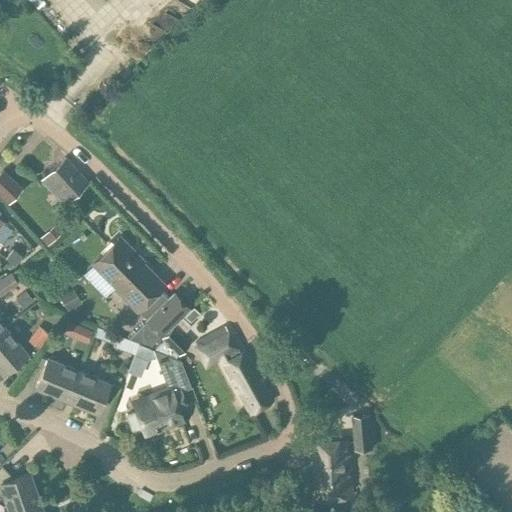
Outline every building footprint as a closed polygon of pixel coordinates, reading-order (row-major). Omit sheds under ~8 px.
[(41,179),(64,204),(88,182),(65,157),(41,179)] [(3,170),(0,172),(0,195),(8,202),(21,188),(3,170)] [(60,235),(53,226),(40,237),(47,246),(60,235)] [(119,236),(105,250),(93,262),(116,286),(114,288),(136,310),(163,283),(134,253),(135,252),(119,236)] [(12,248),(5,258),(15,266),(22,256),(12,248)] [(0,294),(17,283),(17,282),(22,279),(16,269),(0,280),(0,294)] [(59,297),(68,312),(81,304),(72,289),(59,297)] [(25,290),(15,298),(22,308),(33,299),(25,290)] [(150,345),(161,334),(188,308),(174,293),(129,338),(150,345)] [(193,307),(184,316),(190,323),(200,313),(193,307)] [(68,320),(63,332),(88,343),(93,330),(68,320)] [(197,344),(193,346),(205,367),(214,362),(215,363),(220,360),(222,363),(240,353),(225,326),(196,342),(196,343),(197,344)] [(28,340),(39,349),(50,336),(39,327),(28,340)] [(0,371),(2,373),(17,360),(25,354),(3,328),(0,331),(0,371)] [(184,341),(167,332),(159,348),(177,355),(184,341)] [(114,347),(134,354),(138,343),(119,335),(114,347)] [(146,358),(150,347),(139,343),(135,354),(146,358)] [(134,402),(137,410),(127,414),(132,430),(143,426),(145,432),(166,425),(164,420),(178,415),(180,420),(181,419),(177,408),(184,405),(179,391),(190,387),(181,362),(153,348),(165,382),(167,390),(134,402)] [(273,400),(245,350),(240,353),(222,363),(250,414),(273,400)] [(315,363),(309,356),(302,361),(309,369),(315,363)] [(35,387),(66,400),(77,372),(47,359),(35,387)] [(77,372),(66,400),(96,412),(108,384),(77,372)] [(358,450),(373,448),(374,448),(371,414),(354,415),(357,442),(358,450)] [(349,441),(333,443),(313,444),(319,499),(354,496),(349,441)] [(0,482),(0,493),(6,511),(17,511),(40,504),(29,473),(0,482)]
